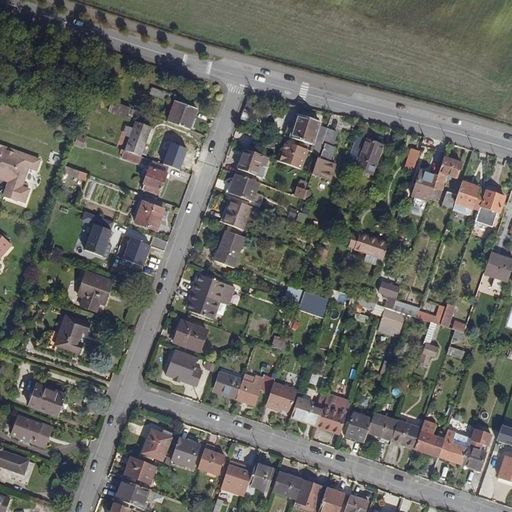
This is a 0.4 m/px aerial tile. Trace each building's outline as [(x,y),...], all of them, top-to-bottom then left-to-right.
[(197,119),(205,97),(183,89),(176,112),(197,119)] [(134,108),(137,99),(118,93),(115,102),(134,108)] [(325,111),(327,106),(314,102),(312,107),(325,111)] [(334,113),(325,111),(312,107),(308,119),(303,117),(300,128),(326,137),(334,113)] [(160,117),(144,112),(142,116),(158,122),(160,117)] [(158,122),(142,116),(134,141),(150,146),(158,122)] [(399,137),(372,128),(366,146),(392,155),(399,137)] [(96,140),(99,133),(90,130),(88,137),(96,140)] [(315,162),(322,142),(299,134),(292,153),(315,162)] [(344,155),(349,140),(336,136),(335,139),(338,140),(334,152),(331,151),(326,166),(326,167),(344,173),(350,157),(344,155)] [(12,144),(13,142),(1,137),(0,140),(0,173),(6,176),(8,170),(11,172),(10,175),(18,177),(12,192),(26,197),(27,196),(34,198),(39,185),(31,182),(38,163),(46,166),(50,155),(29,147),(28,150),(12,144)] [(152,147),(150,146),(134,141),(132,140),(131,143),(133,144),(132,148),(149,154),(152,147)] [(429,157),(434,143),(426,140),(421,155),(429,157)] [(282,157),(284,150),(260,141),(252,161),(271,168),(274,161),(277,161),(279,156),(282,157)] [(29,147),(13,142),(12,144),(28,150),(29,147)] [(371,159),(389,165),(392,155),(366,146),(363,155),(372,158),(371,159)] [(458,148),(451,167),(443,190),(452,193),(460,169),(461,165),(466,167),(471,168),(476,154),(458,148)] [(173,185),(183,157),(162,150),(153,178),(173,185)] [(427,163),(429,157),(421,155),(419,160),(427,163)] [(89,172),(91,166),(76,161),(74,167),(89,172)] [(424,185),(443,192),(443,190),(451,167),(433,161),(424,185)] [(266,195),(274,175),(250,167),(243,186),(266,195)] [(86,182),(88,172),(67,168),(65,178),(86,182)] [(493,179),(475,173),(472,180),(467,194),(485,201),(493,179)] [(511,185),(509,185),(511,179),(501,175),(488,211),(498,215),(499,213),(507,215),(511,202),(511,201),(511,185)] [(455,194),(466,198),(467,194),(472,180),(461,177),(455,194)] [(318,192),(320,183),(312,180),(308,188),(318,192)] [(297,186),(294,196),(308,201),(311,191),(297,186)] [(257,224),(266,200),(246,193),(238,216),(246,220),(257,224)] [(169,221),(175,201),(155,194),(148,214),(169,221)] [(95,225),(110,231),(113,222),(85,212),(82,220),(95,225)] [(296,221),(304,224),(307,215),(299,212),(296,221)] [(255,230),(257,224),(246,220),(244,226),(255,230)] [(10,254),(21,240),(0,221),(0,265),(3,262),(3,263),(11,254),(10,254)] [(379,224),(379,226),(365,221),(361,233),(368,236),(368,237),(397,247),(402,232),(379,224)] [(244,226),(238,224),(233,238),(252,245),(254,240),(258,241),(261,232),(255,230),(244,226)] [(110,231),(95,225),(86,250),(105,257),(114,232),(110,231)] [(156,256),(163,236),(143,230),(136,250),(156,256)] [(227,254),(247,261),(252,245),(233,238),(227,254)] [(336,238),(332,249),(334,250),(337,242),(342,244),(343,240),(336,238)] [(334,250),(339,252),(342,244),(337,242),(334,250)] [(511,246),(503,244),(496,264),(505,267),(501,276),(511,280),(511,246)] [(118,297),(125,275),(98,265),(90,288),(96,290),(93,298),(110,304),(113,296),(118,297)] [(211,279),(207,278),(205,284),(230,294),(231,294),(237,276),(215,268),(211,279)] [(383,285),(381,291),(390,294),(398,297),(405,300),(407,294),(414,275),(397,269),(393,280),(396,282),(394,288),(383,285)] [(313,299),(340,309),(346,292),(350,280),(345,279),(341,289),(319,281),(318,285),(313,297),(313,299)] [(303,294),(306,295),(313,297),(318,285),(302,280),(298,292),(303,294)] [(356,282),(350,280),(346,292),(352,294),(356,282)] [(223,312),(230,294),(205,284),(201,293),(205,294),(201,304),(223,312)] [(370,300),(372,294),(374,289),(366,286),(364,291),(369,293),(367,299),(370,300)] [(372,294),(388,300),(390,294),(381,291),(374,289),(372,294)] [(293,296),(301,299),(303,294),(298,292),(295,291),(293,296)] [(459,293),(458,296),(451,316),(458,318),(467,295),(459,292),(459,293)] [(427,307),(445,314),(451,316),(458,296),(451,293),(447,304),(431,298),(429,302),(427,307)] [(405,300),(422,306),(427,307),(429,302),(407,294),(405,300)] [(304,300),(311,303),(313,299),(313,297),(306,295),(304,300)] [(79,306),(76,305),(70,322),(73,323),(79,306)] [(99,324),(103,314),(79,306),(73,323),(70,322),(66,320),(60,337),(68,340),(69,336),(92,343),(96,334),(92,332),(95,322),(99,324)] [(214,345),(222,324),(196,315),(193,323),(196,324),(192,337),(214,345)] [(452,329),(464,333),(467,325),(455,320),(452,329)] [(422,348),(426,337),(416,333),(412,344),(422,348)] [(274,336),(271,348),(285,352),(288,340),(274,336)] [(449,347),(451,341),(439,337),(433,354),(442,357),(445,347),(449,347)] [(204,360),(208,349),(185,341),(176,367),(207,377),(213,362),(204,360)] [(221,370),(226,357),(223,356),(222,358),(217,357),(213,368),(221,370)] [(240,388),(248,391),(249,390),(255,371),(233,364),(226,382),(240,387),(240,388)] [(272,381),(283,385),(286,376),(288,371),(278,367),(277,370),(269,367),(269,369),(257,365),(255,371),(249,390),(267,396),(272,381)] [(68,405),(76,384),(50,374),(41,395),(68,405)] [(302,407),(309,384),(286,376),(283,385),(277,400),(287,404),(287,402),(302,407)] [(305,411),(329,419),(330,416),(339,391),(333,388),(329,398),(317,394),(318,389),(313,387),(305,411)] [(13,411),(18,397),(2,391),(0,395),(0,405),(4,407),(4,408),(13,411)] [(342,395),(344,392),(339,391),(330,416),(335,418),(334,421),(350,427),(359,401),(342,395)] [(358,430),(377,436),(380,428),(385,413),(379,411),(364,406),(356,426),(359,427),(358,430)] [(62,419),(62,418),(31,408),(25,426),(55,437),(62,419)] [(387,408),(385,413),(380,428),(403,436),(410,416),(387,408)] [(433,422),(410,415),(410,416),(403,436),(425,443),(433,422)] [(435,415),(433,422),(425,443),(442,449),(448,435),(456,438),(459,429),(451,427),(449,431),(444,430),(448,420),(435,415)] [(181,431),(162,424),(161,426),(180,432),(181,431)] [(486,424),(483,434),(474,461),(492,467),(504,431),(486,424)] [(463,455),(463,457),(474,461),(483,434),(460,425),(459,429),(456,438),(451,452),(458,455),(459,453),(463,455)] [(172,455),(180,432),(161,426),(153,448),(172,455)] [(200,461),(208,436),(187,429),(186,434),(179,454),(200,461)] [(23,444),(23,441),(2,434),(0,439),(0,467),(9,471),(15,456),(18,457),(44,467),(50,453),(23,444)] [(222,443),(224,438),(215,435),(206,460),(226,467),(227,466),(230,467),(233,459),(232,459),(235,448),(222,443)] [(448,435),(442,449),(451,452),(456,438),(448,435)] [(160,479),(167,460),(141,451),(135,470),(160,479)] [(258,461),(239,454),(238,458),(240,458),(256,464),(257,464),(258,461)] [(9,471),(13,472),(18,457),(15,456),(9,471)] [(263,457),(260,465),(252,487),(262,491),(266,480),(275,483),(282,463),(263,457)] [(260,465),(257,464),(256,464),(251,478),(235,473),(240,458),(238,458),(230,481),(252,489),(252,487),(260,465)] [(256,464),(240,458),(235,473),(251,478),(256,464)] [(287,463),(281,484),(304,492),(312,472),(287,463)] [(332,479),(312,472),(304,492),(302,499),(326,506),(334,481),(331,480),(332,479)] [(151,508),(159,488),(132,479),(125,499),(151,508)] [(344,511),(353,487),(334,481),(326,506),(325,510),(326,511),(344,511)] [(0,506),(17,511),(27,511),(32,496),(6,487),(0,503),(0,506)] [(374,511),(379,495),(359,488),(351,511),(371,511),(372,511),(374,511)] [(226,511),(231,498),(225,496),(220,509),(226,511)]
